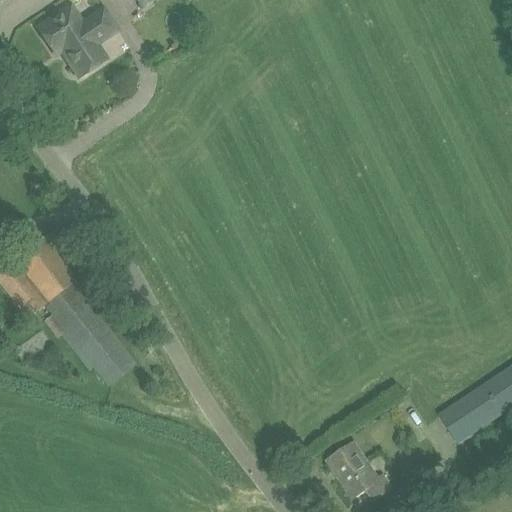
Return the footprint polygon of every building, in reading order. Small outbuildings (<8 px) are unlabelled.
[(155,0),(135,0),(142,9),(155,0)] [(70,6),(37,28),(55,55),(61,52),(78,78),(106,60),(95,45),(116,31),(102,9),(81,23),(70,6)] [(42,240),(13,263),(46,304),(70,285),(75,281),(42,240)] [(13,263),(0,273),(0,283),(28,319),(44,306),(46,304),(13,263)] [(46,304),(44,306),(109,386),(135,365),(70,285),(46,304)] [(511,376),(443,423),(462,451),(495,429),(491,423),(511,408),(511,376)] [(377,479),(354,443),(327,461),(353,500),(367,491),(374,501),(391,490),(382,476),(377,479)]
